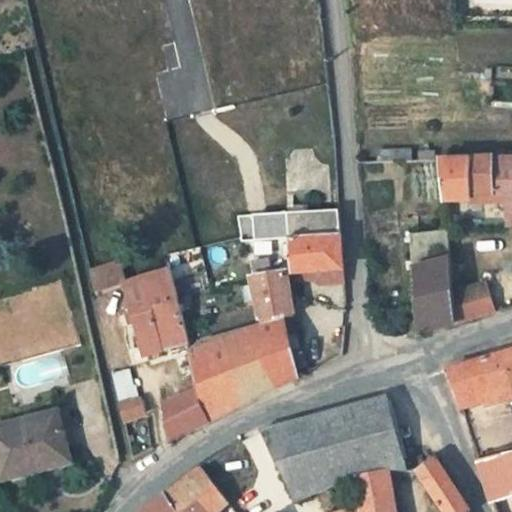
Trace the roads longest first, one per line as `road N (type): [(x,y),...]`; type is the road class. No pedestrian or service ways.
road 1 (residential): [(364,377),(334,0)]
road 2 (unclassified): [(122,511),(188,455),(240,424),(364,377)]
road 3 (residential): [(418,357),(482,511)]
